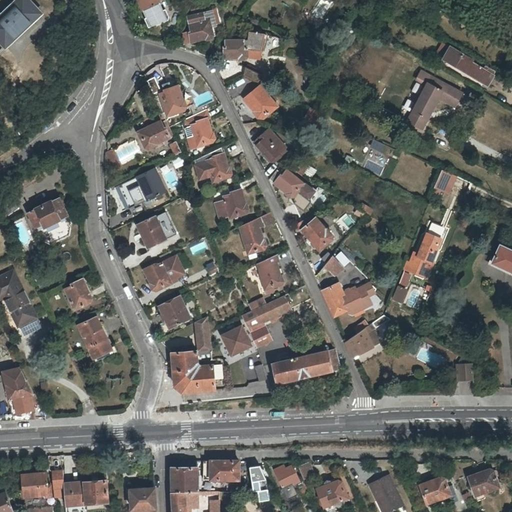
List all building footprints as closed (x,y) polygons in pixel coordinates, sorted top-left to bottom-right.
[(26,0),(17,0),(0,16),(0,39),(10,31),(14,36),(38,12),(26,0)] [(145,19),(149,28),(164,22),(164,23),(169,21),(169,17),(166,9),(164,11),(158,0),(140,0),(139,1),(147,19),(145,19)] [(188,25),(190,33),(188,33),(190,42),(206,39),(210,38),(212,35),(210,27),(208,28),(206,20),(204,20),(202,13),(187,17),(189,25),(188,25)] [(0,41),(4,45),(14,36),(10,31),(0,39),(0,41)] [(259,57),(264,36),(250,31),(248,40),(225,41),(226,48),(224,49),(224,58),(240,57),(240,58),(245,58),(248,57),(259,57)] [(181,36),(184,44),(190,42),(188,33),(181,36)] [(463,56),(449,48),(442,61),(455,68),(457,65),(460,67),(459,70),(487,87),(493,78),(460,59),(463,56)] [(262,75),(245,67),(244,75),(245,76),(258,82),(262,75)] [(163,94),(154,78),(148,81),(157,101),(162,100),(167,113),(175,111),(175,113),(184,110),(186,107),(184,102),(183,102),(178,87),(168,90),(168,92),(163,94)] [(427,119),(435,103),(442,106),(445,100),(448,95),(442,91),(428,83),(425,89),(412,112),(427,119)] [(258,86),(269,98),(276,91),(261,84),(258,86)] [(268,111),(275,104),(269,98),(258,86),(244,99),(255,113),(254,114),(258,118),(264,118),(270,113),(268,111)] [(316,112),(310,109),(305,119),(312,122),(316,112)] [(185,120),(188,128),(191,127),(193,133),(187,135),(191,146),(204,143),(205,145),(213,143),(215,140),(213,134),(212,134),(207,120),(209,119),(206,110),(185,120)] [(162,112),(138,124),(145,138),(142,139),(146,148),(149,149),(157,146),(156,144),(170,137),(165,128),(164,129),(161,123),(166,121),(162,112)] [(285,148),(268,131),(255,143),(266,156),(265,157),(269,161),(275,162),(280,156),(279,155),(285,148)] [(370,148),(381,150),(383,142),(372,140),(370,148)] [(182,153),(177,142),(171,145),(176,155),(182,153)] [(112,150),(107,153),(115,169),(120,167),(112,150)] [(107,153),(105,154),(105,160),(105,173),(115,169),(107,153)] [(209,163),(197,166),(201,180),(213,177),(214,181),(221,178),(222,180),(231,177),(233,174),(231,168),(229,169),(229,167),(228,163),(225,154),(215,157),(215,159),(208,161),(209,163)] [(174,180),(184,176),(180,166),(170,170),(174,180)] [(312,178),(316,170),(309,166),(304,173),(312,178)] [(165,191),(155,169),(138,177),(141,185),(140,186),(143,192),(144,191),(148,200),(165,191)] [(283,175),(277,171),(269,180),(287,193),(286,194),(291,198),(294,197),(295,195),(299,198),(302,195),(306,199),(309,199),(315,192),(302,182),(287,170),(283,175)] [(441,190),(448,193),(455,175),(440,170),(432,194),(439,197),(441,190)] [(221,218),(237,213),(238,215),(247,213),(249,210),(247,205),(246,205),(242,190),(232,193),(232,195),(225,197),(226,200),(217,203),(221,218)] [(15,204),(6,191),(0,195),(0,208),(3,212),(15,204)] [(56,200),(29,214),(37,231),(45,227),(52,242),(67,236),(59,220),(64,218),(56,200)] [(362,203),(358,208),(369,216),(373,210),(362,203)] [(264,226),(263,224),(274,219),(271,212),(240,227),(250,257),(257,255),(256,252),(265,250),(267,247),(265,241),(264,241),(260,228),(264,226)] [(166,239),(155,217),(138,225),(149,248),(166,239)] [(326,231),(315,219),(309,223),(307,219),(296,224),(301,233),(303,232),(318,249),(323,244),(324,246),(332,240),(332,236),(327,230),(326,231)] [(191,247),(193,253),(205,248),(203,242),(191,247)] [(404,269),(426,278),(433,261),(432,260),(437,249),(424,243),(418,254),(414,253),(409,263),(407,262),(404,269)] [(511,274),(511,252),(499,246),(492,262),(505,268),(504,271),(511,274)] [(282,277),(277,263),(279,262),(276,255),(265,260),(265,262),(258,264),(268,293),(275,291),(274,288),(283,285),(285,282),(283,277),(282,277)] [(318,273),(320,275),(328,271),(334,276),(344,270),(332,256),(318,273)] [(154,265),(145,269),(152,284),(150,285),(152,289),(157,290),(165,287),(164,284),(171,281),(162,264),(155,267),(154,265)] [(14,268),(0,274),(0,298),(5,296),(20,322),(37,315),(14,268)] [(73,287),(66,290),(74,307),(81,304),(82,306),(91,302),(92,299),(88,292),(87,293),(81,281),(72,285),(73,287)] [(344,294),(338,284),(322,292),(334,316),(346,310),(340,296),(344,294)] [(376,299),(370,285),(363,288),(369,302),(376,299)] [(408,290),(398,286),(393,299),(402,303),(408,290)] [(369,302),(363,288),(356,291),(366,308),(367,309),(371,308),(372,306),(371,302),(369,302)] [(356,291),(355,289),(344,294),(340,296),(346,310),(347,313),(354,313),(366,308),(356,291)] [(250,329),(292,310),(285,295),(266,304),(252,310),(243,315),(250,329)] [(190,318),(180,297),(160,307),(170,328),(190,318)] [(266,304),(263,298),(249,305),(252,310),(266,304)] [(353,358),(373,347),(372,346),(380,343),(373,330),(376,328),(391,319),(383,314),(372,323),(358,333),(346,341),(353,358)] [(213,365),(201,366),(198,364),(203,360),(212,360),(209,331),(208,317),(195,322),(199,352),(172,353),(175,386),(182,392),(216,389),(215,380),(213,365)] [(95,318),(79,326),(93,357),(111,349),(102,330),(101,331),(95,318)] [(367,326),(364,321),(354,328),(358,333),(367,326)] [(243,326),(222,335),(231,355),(252,346),(243,326)] [(257,347),(272,341),(265,326),(251,333),(257,347)] [(277,383),(332,371),(340,369),(339,367),(335,350),(328,352),(305,357),(304,351),(292,354),(293,360),(273,364),(277,383)] [(224,379),(222,364),(213,365),(215,380),(224,379)] [(260,382),(268,379),(263,364),(255,366),(260,382)] [(473,380),(473,364),(457,364),(457,380),(473,380)] [(17,414),(36,411),(33,395),(34,395),(28,381),(21,367),(2,371),(7,385),(9,400),(15,399),(17,414)] [(48,392),(47,380),(39,381),(41,393),(48,392)] [(35,418),(36,411),(17,414),(15,399),(9,400),(13,419),(35,418)] [(234,481),(239,481),(239,462),(203,462),(204,480),(219,481),(219,484),(234,484),(234,481)] [(314,474),(309,462),(300,466),(305,478),(314,474)] [(261,466),(250,467),(254,493),(268,492),(268,481),(261,466)] [(275,471),(277,474),(283,489),(299,481),(292,467),(285,470),(283,467),(275,471)] [(198,481),(198,469),(172,468),(172,469),(172,492),(198,492),(198,484),(200,484),(200,481),(198,481)] [(481,474),(469,479),(476,496),(501,487),(498,479),(496,480),(493,471),(489,470),(481,473),(481,474)] [(63,471),(52,472),(54,497),(65,496),(64,484),(63,471)] [(23,475),(25,506),(52,504),(51,485),(48,485),(47,473),(23,475)] [(392,511),(403,507),(389,477),(370,487),(378,502),(382,500),(387,511),(392,511)] [(433,482),(421,487),(427,504),(452,495),(450,488),(448,488),(445,480),(442,478),(433,481),(433,482)] [(321,488),(318,490),(324,506),(332,503),(332,504),(347,499),(344,492),(345,491),(341,483),(338,481),(336,482),(335,480),(320,486),(321,488)] [(108,503),(106,481),(64,484),(65,496),(66,506),(108,503)] [(304,482),(298,485),(302,495),(309,493),(304,482)] [(130,491),(131,510),(131,511),(155,511),(155,509),(154,489),(143,490),(143,489),(132,490),(132,491),(130,491)] [(198,505),(198,492),(172,492),(173,511),(190,511),(190,509),(198,509),(198,505)] [(12,511),(6,493),(0,494),(0,511),(12,511)] [(378,502),(382,511),(387,511),(382,500),(378,502)]
